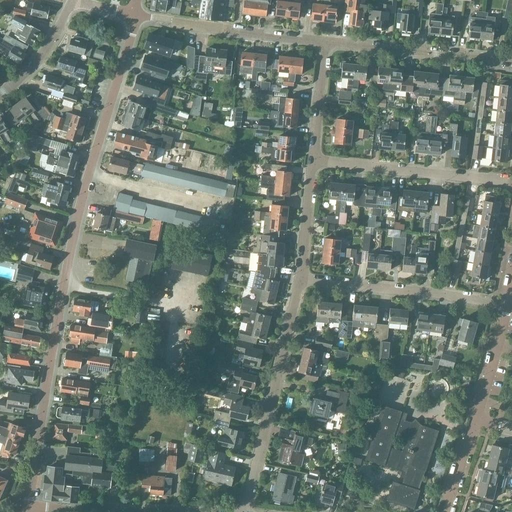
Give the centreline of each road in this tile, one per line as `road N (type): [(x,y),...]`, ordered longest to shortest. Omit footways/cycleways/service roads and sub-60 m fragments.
road 1 (unclassified): [(27,505),(81,205),(134,15)]
road 2 (residential): [(244,511),(300,280)]
road 3 (residential): [(507,305),(300,280)]
road 4 (residential): [(511,182),(311,162)]
road 5 (residential): [(325,42),(134,15)]
road 6 (residential): [(511,61),(325,42)]
road 7 (unclassified): [(27,505),(154,511)]
road 8 (residential): [(311,162),(325,42)]
road 9 (residential): [(72,0),(45,50),(0,95)]
